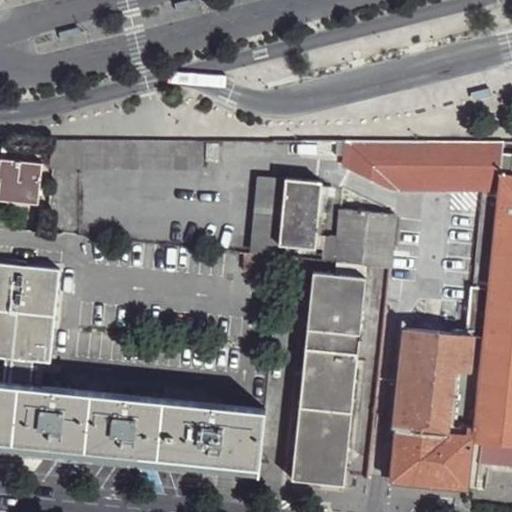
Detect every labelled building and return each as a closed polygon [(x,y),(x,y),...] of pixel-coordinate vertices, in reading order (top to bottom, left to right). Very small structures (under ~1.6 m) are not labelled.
[(196,6),(195,0),(190,0),(174,4),(176,11),(191,7),(196,6)] [(77,29),(60,34),(62,40),(79,36),(77,29)] [(487,82),(467,86),(468,94),(489,90),(487,82)] [(438,94),(417,99),(418,107),(440,101),(438,94)] [(371,111),(351,116),(350,116),(353,123),(372,119),(371,111)] [(54,137),(51,168),(78,167),(81,137),(54,137)] [(81,137),(78,167),(202,168),(203,156),(204,138),(81,137)] [(220,141),(208,140),(206,157),(218,158),(220,141)] [(344,162),(344,164),(393,187),(485,189),(476,286),(472,286),(467,333),(483,335),(500,171),(503,142),(346,140),(344,162)] [(0,201),(36,204),(40,163),(0,158),(0,201)] [(483,335),(472,442),(481,442),(511,445),(511,172),(500,171),(483,335)] [(256,242),(280,244),(286,178),(262,176),(256,242)] [(286,178),(280,244),(323,248),(325,235),(318,235),(321,196),(328,197),(329,187),(322,185),(322,181),(286,178)] [(342,209),(337,262),(367,264),(392,266),(396,213),(342,209)] [(0,262),(0,355),(8,357),(5,382),(33,385),(36,360),(50,361),(61,269),(0,262)] [(314,272),(293,479),(345,484),(367,264),(337,262),(336,273),(314,272)] [(408,326),(392,481),(464,488),(467,488),(472,442),(483,335),(467,333),(408,326)] [(0,381),(0,439),(260,467),(266,409),(33,385),(5,382),(0,381)] [(479,457),(511,459),(511,445),(481,442),(479,457)]
